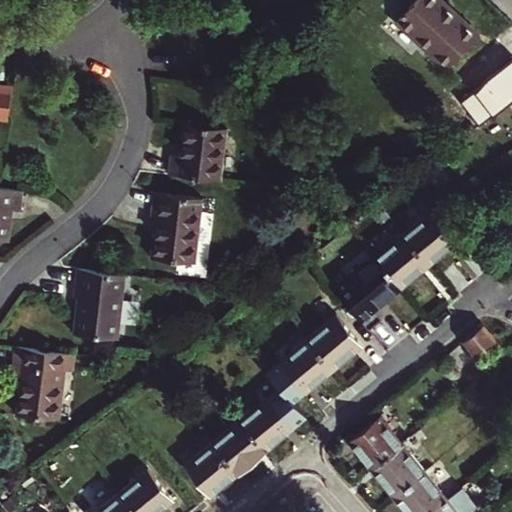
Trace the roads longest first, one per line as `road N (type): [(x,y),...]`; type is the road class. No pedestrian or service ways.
road 1 (residential): [(0,295),(124,171),(139,128),(125,32)]
road 2 (residential): [(362,511),(315,455),(246,511)]
road 3 (residential): [(0,47),(125,32)]
